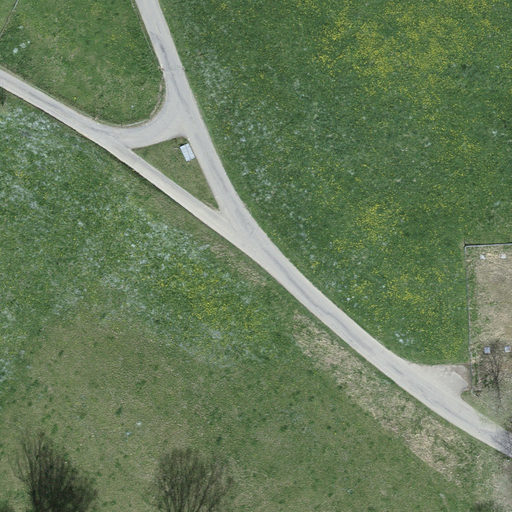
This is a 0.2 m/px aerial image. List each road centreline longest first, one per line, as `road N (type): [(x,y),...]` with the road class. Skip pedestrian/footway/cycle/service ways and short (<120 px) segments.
road 1 (unclassified): [(511,445),(360,341),(253,241),(214,172),(146,0)]
road 2 (track): [(0,77),(253,241)]
